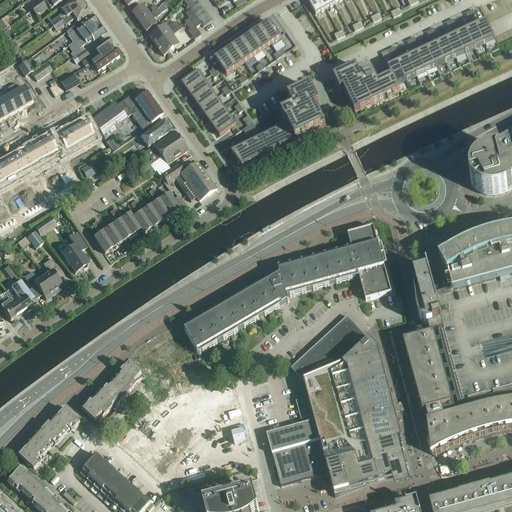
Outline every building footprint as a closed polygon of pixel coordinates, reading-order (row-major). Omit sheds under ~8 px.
[(48,0),(44,3),(50,11),(65,0),(48,0)] [(49,24),(53,29),(84,7),(79,0),(75,0),(60,11),(63,14),(59,18),(59,19),(58,20),(57,19),(49,24)] [(122,0),(123,0),(128,8),(140,0),(122,0)] [(194,0),(187,6),(190,10),(199,4),(196,0),(194,0)] [(231,0),(234,5),(234,4),(237,9),(247,4),(244,0),(231,0)] [(325,12),(318,0),(308,0),(307,1),(315,17),(325,12)] [(334,7),(329,0),(318,0),(325,12),(334,7)] [(46,9),(40,1),(29,8),(35,17),(46,9)] [(190,10),(191,12),(193,15),(202,9),(199,4),(190,10)] [(154,14),(140,24),(147,34),(157,27),(153,21),(157,19),(167,11),(162,6),(163,6),(163,5),(158,11),(154,14)] [(84,7),(53,29),(56,32),(64,26),(65,27),(74,21),(76,24),(77,23),(78,24),(90,15),(84,7)] [(133,15),(140,24),(154,14),(153,13),(150,16),(143,7),(133,15)] [(202,9),(193,15),(196,20),(206,13),(202,9)] [(222,12),(225,17),(231,14),(229,9),(222,12)] [(186,15),(189,20),(196,30),(201,26),(200,25),(196,20),(193,15),(191,12),(186,15)] [(206,13),(196,20),(200,25),(209,18),(206,13)] [(66,34),(73,44),(87,34),(85,32),(95,25),(95,26),(97,24),(92,18),(81,26),(82,28),(76,32),(74,28),(66,34)] [(200,25),(201,26),(203,29),(212,23),(209,18),(200,25)] [(196,30),(189,20),(184,24),(190,32),(188,34),(195,42),(201,37),(196,30)] [(150,39),(157,49),(173,37),(183,30),(182,29),(181,27),(179,26),(177,25),(173,24),(169,24),(168,22),(162,27),(163,29),(150,39)] [(495,42),(486,23),(476,28),(485,47),(485,46),(495,42)] [(71,55),(74,59),(83,52),(81,49),(92,41),(93,43),(104,35),(97,24),(95,26),(95,25),(85,32),(87,34),(73,44),(68,48),(73,54),(71,55)] [(282,43),(270,24),(260,31),(273,49),(282,43)] [(485,47),(476,28),(466,32),(475,51),(475,50),(485,47)] [(273,49),(260,31),(251,37),(263,53),(271,47),(273,49)] [(475,51),(466,32),(456,37),(465,56),(466,56),(465,55),(475,51)] [(173,37),(157,49),(164,58),(180,47),(173,37)] [(263,53),(251,37),(242,43),(254,59),(263,53)] [(465,56),(456,37),(446,42),(455,61),(456,60),(455,60),(465,56)] [(82,64),(85,69),(89,66),(113,49),(111,45),(110,44),(109,42),(108,42),(107,40),(93,50),(96,54),(82,64)] [(415,50),(413,47),(410,41),(406,43),(411,52),(415,50)] [(455,61),(446,42),(436,46),(446,65),(446,64),(455,61)] [(43,56),(56,49),(53,43),(40,49),(43,56)] [(254,59),(242,43),(233,49),(245,66),(254,59)] [(5,50),(11,58),(12,57),(13,58),(20,52),(14,44),(5,50)] [(446,65),(436,46),(427,51),(436,70),(436,69),(446,65)] [(113,49),(89,66),(92,70),(94,69),(97,73),(119,57),(118,56),(118,54),(117,53),(116,52),(113,49)] [(245,66),(233,49),(225,55),(236,72),(245,66)] [(85,51),(83,52),(74,59),(72,60),(76,66),(89,57),(85,51)] [(280,60),(285,56),(282,51),(277,55),(280,60)] [(436,70),(427,51),(417,55),(426,75),(426,74),(436,70)] [(236,72),(225,55),(215,61),(227,78),(236,72)] [(426,75),(417,55),(407,60),(416,79),(417,79),(416,78),(426,75)] [(416,79),(407,60),(397,65),(407,84),(407,83),(416,79)] [(18,68),(26,78),(32,74),(25,63),(18,68)] [(46,64),(41,68),(47,76),(50,73),(49,72),(50,70),(46,64)] [(407,84),(397,65),(387,69),(391,78),(392,78),(396,88),(397,87),(407,84)] [(85,69),(84,70),(88,74),(92,71),(92,70),(89,66),(85,69)] [(41,68),(36,71),(42,79),(47,76),(41,68)] [(356,68),(333,79),(340,93),(344,91),(352,109),(358,107),(360,112),(400,94),(397,88),(396,88),(392,78),(391,78),(363,91),(360,84),(362,82),(365,87),(377,82),(373,73),(361,79),(356,68)] [(42,79),(36,71),(31,75),(37,83),(42,79)] [(188,94),(206,81),(200,72),(181,85),(188,94)] [(74,77),(60,85),(66,95),(79,86),(74,77)] [(55,81),(49,85),(52,89),(54,88),(58,85),(55,81)] [(211,91),(213,90),(206,81),(188,94),(194,103),(211,91)] [(58,85),(54,88),(59,97),(64,95),(58,85)] [(15,86),(11,88),(23,109),(33,104),(24,89),(18,92),(18,90),(18,91),(17,89),(15,86)] [(11,96),(6,99),(14,115),(23,109),(11,88),(7,90),(9,93),(10,95),(11,96)] [(59,97),(54,88),(52,89),(49,90),(55,100),(59,97)] [(302,121),(232,155),(242,170),(322,131),(319,125),(323,124),(316,110),(320,108),(311,90),(289,101),(294,111),(282,117),(286,125),(298,120),(295,114),(297,112),(302,121)] [(119,126),(126,120),(131,117),(142,132),(163,118),(147,95),(146,95),(144,92),(140,91),(117,107),(93,126),(104,141),(121,129),(119,126)] [(201,112),(217,100),(211,91),(194,103),(201,112)] [(0,110),(5,120),(14,115),(6,99),(1,102),(0,101),(0,110)] [(207,121),(223,109),(217,100),(201,112),(207,121)] [(213,129),(230,118),(223,109),(207,121),(213,129)] [(220,138),(236,127),(230,118),(213,129),(220,138)] [(140,138),(148,149),(172,132),(170,130),(171,129),(169,126),(168,127),(164,121),(140,138)] [(75,129),(71,131),(82,149),(96,141),(86,123),(83,124),(81,123),(76,126),(75,129)] [(59,138),(57,139),(67,157),(82,149),(71,131),(67,134),(65,132),(60,135),(59,138)] [(145,155),(152,164),(181,143),(174,134),(153,149),(145,155)] [(39,145),(35,148),(45,166),(59,158),(59,157),(51,143),(49,140),(47,141),(45,140),(39,143),(39,145)] [(113,141),(107,145),(112,153),(118,149),(113,141)] [(181,143),(152,164),(159,173),(167,167),(188,152),(181,143)] [(23,155),(21,156),(31,174),(45,166),(35,148),(31,150),(28,149),(23,152),(23,155)] [(499,198),(505,196),(507,195),(510,193),(511,191),(511,163),(510,157),(510,154),(498,161),(497,157),(492,158),(488,159),(483,161),(481,162),(480,164),(476,166),(475,168),(474,169),(473,171),(472,173),(471,176),(470,177),(470,179),(470,181),(470,183),(470,184),(471,186),(472,187),(472,189),(473,190),(475,192),(476,193),(478,194),(479,195),(481,196),(482,197),(484,197),(486,198),(490,199),(492,199),(497,198),(499,198)] [(11,161),(7,164),(17,181),(31,174),(21,156),(19,157),(17,156),(11,159),(11,161)] [(0,183),(3,189),(17,181),(7,164),(3,166),(1,165),(0,165),(0,183)] [(181,164),(162,177),(169,186),(176,181),(190,203),(195,201),(194,200),(196,199),(199,203),(216,191),(197,165),(187,172),(181,164)] [(81,171),(88,181),(97,174),(91,165),(81,171)] [(75,170),(35,192),(39,198),(79,176),(75,170)] [(150,207),(161,224),(179,212),(168,195),(159,201),(155,204),(150,207)] [(141,232),(140,232),(143,236),(161,224),(150,207),(141,213),(137,216),(132,219),(141,232)] [(116,224),(111,227),(122,244),(140,232),(141,232),(132,219),(130,215),(121,221),(116,224)] [(34,229),(39,237),(54,227),(49,219),(34,229)] [(103,233),(98,236),(93,239),(104,256),(122,244),(111,227),(103,233)] [(184,330),(194,347),(194,348),(196,354),(198,354),(199,356),(288,305),(289,305),(287,300),(360,280),(366,303),(392,296),(374,229),(348,236),(352,253),(350,254),(349,251),(278,270),(280,277),(269,284),(268,281),(184,330)] [(28,240),(36,252),(44,246),(36,234),(28,240)] [(64,263),(68,268),(69,267),(75,276),(82,271),(83,272),(85,272),(86,271),(87,269),(87,268),(88,267),(80,255),(86,250),(76,235),(65,243),(70,250),(62,256),(66,262),(64,263)] [(511,235),(507,236),(502,237),(494,239),(488,240),(484,242),(478,244),(471,247),(466,249),(461,251),(457,253),(451,257),(445,261),(441,263),(440,264),(449,276),(455,290),(447,292),(434,296),(427,269),(426,269),(427,270),(413,274),(413,273),(412,273),(418,316),(418,317),(418,318),(418,319),(419,320),(420,323),(421,324),(423,326),(424,327),(426,328),(427,329),(428,328),(430,336),(403,344),(405,351),(407,358),(409,365),(413,379),(415,386),(417,393),(420,405),(421,410),(423,414),(426,413),(428,423),(427,423),(431,456),(435,454),(435,458),(436,459),(440,456),(448,452),(447,452),(448,452),(460,447),(460,446),(461,446),(473,442),(473,441),(474,441),(474,442),(480,440),(486,438),(486,437),(487,437),(487,438),(500,434),(511,432),(511,235)] [(17,245),(23,252),(31,245),(26,239),(17,245)] [(49,275),(43,279),(55,296),(64,290),(54,275),(59,272),(51,261),(43,266),(49,275)] [(55,296),(43,279),(38,283),(32,274),(24,279),(32,291),(36,288),(46,302),(55,296)] [(8,297),(10,300),(20,316),(25,313),(26,315),(32,311),(30,309),(31,309),(28,304),(34,299),(30,295),(21,283),(11,291),(13,294),(8,297)] [(20,316),(10,300),(3,305),(0,300),(0,308),(10,323),(20,316)] [(342,323),(291,370),(304,385),(308,398),(308,399),(329,476),(335,500),(337,499),(371,485),(392,480),(393,484),(395,490),(410,486),(408,476),(398,442),(401,441),(392,406),(390,396),(390,390),(379,353),(362,335),(349,321),(347,319),(342,323)] [(211,408),(208,403),(210,402),(205,396),(204,396),(201,391),(203,390),(199,384),(197,385),(194,379),(196,379),(192,372),(190,373),(187,368),(189,367),(188,365),(180,370),(164,342),(150,350),(153,353),(139,361),(152,383),(164,376),(164,375),(166,374),(196,426),(216,414),(212,407),(211,408)] [(142,380),(140,379),(142,377),(128,364),(120,372),(121,374),(108,389),(106,388),(91,404),(90,402),(82,411),(96,424),(98,422),(100,423),(114,407),(116,409),(142,380)] [(279,434),(268,437),(275,466),(279,481),(282,489),(301,484),(310,481),(329,476),(308,399),(296,402),(298,410),(302,426),(305,425),(306,427),(303,428),(287,432),(279,434)] [(42,463),(40,461),(54,446),(56,447),(70,431),(72,433),(80,424),(66,411),(64,413),(62,412),(48,428),(46,426),(20,455),(22,457),(20,459),(34,472),(42,463)] [(184,453),(183,452),(187,448),(188,449),(194,443),(192,442),(196,438),(198,439),(199,438),(181,422),(143,463),(160,479),(166,474),(164,472),(168,468),(170,469),(175,463),(174,462),(178,458),(179,459),(184,453)] [(132,453),(142,442),(133,434),(123,445),(132,453)] [(140,461),(151,450),(142,442),(132,453),(140,461)] [(83,473),(90,479),(104,462),(98,456),(83,473)] [(90,479),(97,485),(111,469),(109,468),(110,467),(104,462),(90,479)] [(97,485),(103,491),(117,474),(113,470),(113,471),(111,469),(97,485)] [(66,511),(52,499),(54,497),(25,471),(23,473),(21,471),(8,485),(17,493),(19,492),(34,506),(32,507),(37,511),(66,511)] [(103,491),(110,497),(124,481),(122,480),(123,479),(117,474),(103,491)] [(110,497),(117,503),(131,487),(126,482),(126,483),(124,481),(110,497)] [(511,511),(511,483),(509,484),(490,489),(490,488),(459,497),(460,497),(436,504),(430,505),(431,511),(511,511)] [(117,503),(123,509),(137,493),(136,492),(136,491),(131,487),(117,503)] [(253,492),(203,506),(204,511),(257,511),(259,511),(253,492)] [(123,509),(126,511),(132,511),(144,499),(140,495),(139,495),(137,493),(123,509)] [(144,499),(132,511),(145,511),(146,511),(150,511),(154,508),(144,499)] [(396,511),(419,511),(419,509),(417,503),(412,505),(410,505),(398,509),(396,509),(396,511)]
